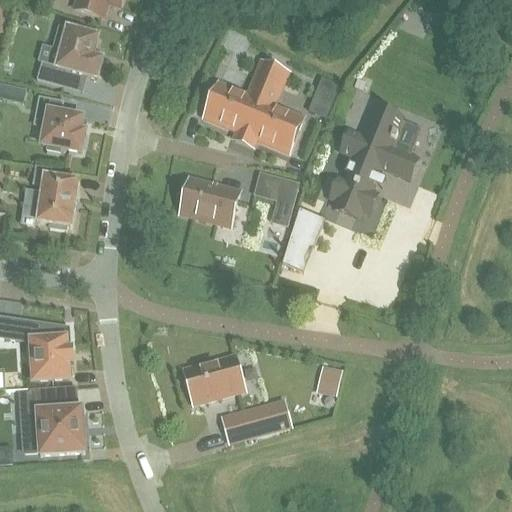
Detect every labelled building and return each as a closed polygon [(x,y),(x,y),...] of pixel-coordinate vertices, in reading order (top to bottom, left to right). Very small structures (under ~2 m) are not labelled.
[(40,0),(38,6),(52,11),(56,2),(54,1),(54,0),(40,0)] [(78,0),(75,12),(104,21),(107,12),(104,12),(106,6),(120,11),(123,0),(78,0)] [(93,60),(95,52),(99,40),(59,29),(53,51),(62,54),(58,70),(42,65),(37,84),(63,91),(68,74),(98,82),(103,62),(93,60)] [(253,151),(256,143),(290,157),(304,122),(275,109),(288,76),(263,65),(249,99),(219,86),(205,121),(238,135),(235,143),(253,151)] [(339,88),(322,81),(309,114),(326,121),(339,88)] [(39,100),(37,112),(49,114),(42,148),(48,149),(47,153),(60,156),(61,152),(82,156),(86,135),(81,134),(83,121),(62,116),(64,105),(39,100)] [(390,153),(402,125),(374,113),(363,141),(352,137),(342,159),(353,163),(344,185),(341,184),(332,206),(335,207),(333,213),(361,224),(363,219),(367,220),(376,198),(372,197),(381,175),(407,185),(416,163),(390,153)] [(75,212),(76,203),(78,186),(79,186),(79,184),(77,184),(51,180),(52,173),(52,174),(52,172),(36,170),(35,171),(36,171),(34,187),(33,187),(33,188),(34,188),(44,189),(38,223),(38,226),(40,226),(40,225),(50,227),(50,232),(67,235),(68,230),(70,230),(72,231),(72,229),(75,212)] [(240,196),(190,182),(181,217),(231,231),(240,196)] [(283,183),(277,205),(293,209),(299,187),(283,183)] [(323,228),(298,218),(291,240),(314,250),(323,228)] [(73,351),(67,351),(66,330),(7,322),(4,342),(32,346),(35,385),(69,383),(68,367),(74,366),(73,351)] [(245,395),(235,359),(185,373),(195,409),(245,395)] [(57,394),(57,392),(32,394),(32,397),(34,417),(36,416),(38,416),(39,432),(23,433),(25,456),(41,456),(40,456),(40,459),(85,456),(82,411),(80,412),(79,412),(57,413),(56,395),(57,394)] [(292,431),(284,405),(284,404),(242,416),(222,421),(230,448),(249,443),(292,431)] [(12,451),(1,451),(2,469),(13,468),(12,451)]
